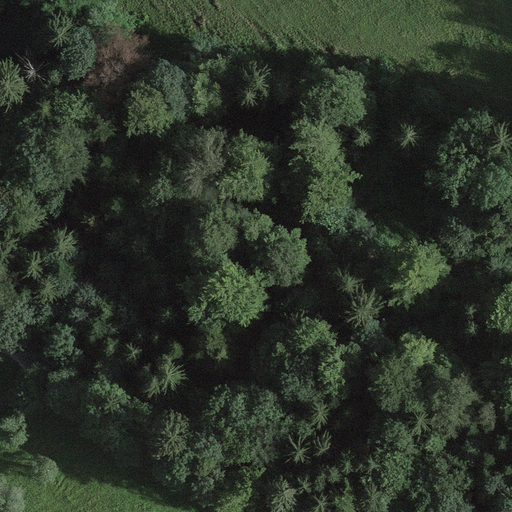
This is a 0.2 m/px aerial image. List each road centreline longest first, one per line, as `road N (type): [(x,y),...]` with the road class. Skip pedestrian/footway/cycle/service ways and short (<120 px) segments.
road 1 (track): [(511,261),(455,264),(370,249),(316,257),(271,314),(250,364),(210,386)]
road 2 (track): [(210,386),(133,382),(0,352)]
